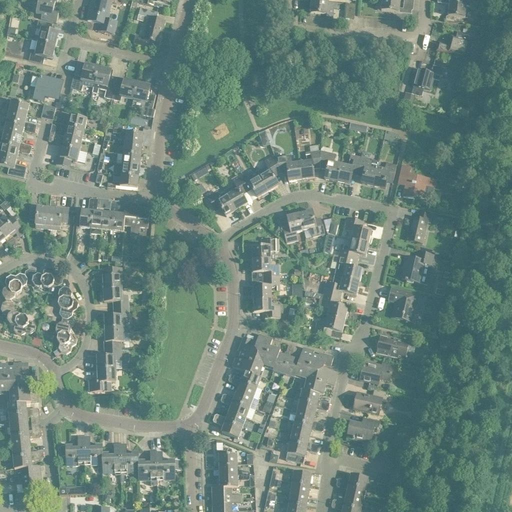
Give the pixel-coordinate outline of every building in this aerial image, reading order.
[(55,3),(39,0),(38,0),(35,14),(41,16),(40,20),(56,23),(58,14),(53,12),(55,3)] [(87,21),(101,24),(100,31),(94,29),(94,30),(116,35),(113,34),(116,22),(106,20),(110,3),(116,5),(116,4),(101,0),(90,0),(89,6),(91,7),(87,21)] [(400,2),(382,0),(381,11),(410,14),(411,12),(409,10),(399,9),(400,2)] [(327,3),(311,1),(310,14),(326,15),(327,8),(332,9),(332,3),(327,3)] [(465,6),(449,4),(448,15),(447,15),(445,17),(445,20),(453,21),(454,17),(464,18),(465,6)] [(345,19),(354,19),(354,5),(346,5),(345,19)] [(138,15),(148,18),(143,38),(135,36),(132,44),(149,48),(151,42),(158,44),(164,21),(156,19),(157,13),(139,8),(138,15)] [(32,41),(37,42),(54,46),(57,33),(50,32),(52,25),(38,21),(36,30),(40,31),(39,37),(34,36),(32,41)] [(456,38),(450,36),(448,46),(438,44),(436,51),(466,59),(472,37),(458,33),(456,38)] [(54,46),(37,42),(35,51),(30,50),(28,61),(42,65),(44,57),(51,59),(54,46)] [(445,66),(448,56),(459,60),(459,58),(436,51),(433,62),(445,66)] [(82,85),(93,88),(97,68),(76,62),(70,89),(81,92),(82,85)] [(448,70),(444,69),(432,66),(430,73),(417,70),(412,87),(413,87),(411,94),(420,97),(422,89),(430,91),(433,79),(439,80),(440,77),(442,77),(446,78),(448,70)] [(97,68),(93,88),(92,93),(97,94),(98,89),(105,91),(103,98),(111,100),(116,78),(109,77),(110,71),(97,68)] [(38,79),(39,80),(37,88),(29,86),(29,87),(37,88),(34,101),(41,103),(42,101),(43,96),(57,99),(63,75),(61,83),(54,81),(56,74),(55,74),(53,81),(49,80),(51,73),(49,80),(41,78),(39,77),(40,75),(35,73),(35,74),(39,75),(39,77),(38,77),(38,79)] [(121,97),(132,100),(136,83),(116,78),(111,100),(120,102),(121,97)] [(136,83),(132,100),(144,103),(143,107),(151,109),(155,96),(155,95),(150,94),(150,90),(149,88),(149,86),(147,86),(136,83)] [(11,102),(9,112),(26,117),(29,106),(11,102)] [(46,119),(50,107),(44,105),(41,118),(46,119)] [(50,107),(46,119),(53,121),(56,108),(50,107)] [(151,109),(143,107),(142,110),(141,115),(152,118),(154,110),(151,109)] [(9,112),(6,123),(35,130),(36,127),(35,125),(25,123),(26,117),(9,112)] [(69,115),(67,126),(84,130),(87,120),(69,115)] [(6,123),(4,133),(21,138),(23,131),(33,134),(35,133),(35,130),(6,123)] [(67,126),(64,137),(82,141),(84,130),(67,126)] [(124,132),(123,144),(141,145),(142,134),(124,132)] [(4,133),(2,144),(30,151),(31,148),(30,146),(20,144),(21,138),(4,133)] [(64,137),(62,147),(79,151),(82,141),(64,137)] [(2,144),(0,150),(0,154),(16,159),(18,152),(28,155),(30,154),(30,151),(2,144)] [(123,144),(122,154),(140,156),(141,145),(123,144)] [(79,151),(62,147),(59,158),(58,157),(56,165),(69,169),(71,161),(77,162),(79,151)] [(313,169),(319,168),(320,152),(305,154),(306,162),(299,163),(301,181),(302,181),(303,181),(307,181),(308,180),(314,179),(313,169)] [(324,179),(337,182),(340,164),(333,163),(335,155),(320,152),(319,168),(326,169),(324,179)] [(16,159),(0,154),(0,166),(12,169),(10,176),(23,179),(26,169),(25,167),(15,165),(16,159)] [(122,154),(121,165),(139,167),(140,156),(122,154)] [(273,178),(280,174),(275,158),(274,155),(263,162),(266,167),(256,173),(268,193),(278,186),(273,178)] [(288,183),(301,181),(299,163),(291,164),(290,156),(275,158),(280,174),(287,173),(288,183)] [(357,174),(358,172),(361,158),(350,156),(348,166),(340,164),(337,182),(349,185),(351,173),(357,174)] [(361,184),(373,186),(377,168),(370,166),(371,160),(361,158),(358,172),(363,174),(361,184)] [(385,189),(387,179),(393,180),(396,166),(385,164),(384,169),(377,168),(373,186),(385,189)] [(121,165),(120,176),(138,178),(139,167),(121,165)] [(406,183),(403,197),(414,199),(421,201),(422,197),(431,199),(435,181),(408,175),(410,168),(402,166),(398,181),(406,183)] [(268,193),(256,173),(246,179),(243,174),(237,177),(251,200),(256,197),(257,199),(268,193)] [(120,176),(119,187),(137,189),(138,178),(120,176)] [(227,196),(236,211),(247,205),(245,203),(251,200),(237,177),(232,180),(235,185),(224,192),(225,193),(227,196)] [(201,194),(205,191),(201,184),(197,187),(201,194)] [(227,196),(225,193),(219,196),(218,194),(214,196),(212,192),(206,196),(216,212),(221,209),(226,217),(236,211),(227,196)] [(81,211),(78,210),(76,227),(79,228),(90,229),(93,199),(91,199),(89,200),(88,211),(81,210),(81,211)] [(100,235),(101,230),(103,212),(96,212),(97,201),(96,199),(93,199),(90,229),(89,234),(100,235)] [(103,212),(101,230),(112,231),(114,201),(112,201),(110,203),(109,213),(103,212)] [(118,201),(114,201),(112,231),(123,232),(124,226),(123,226),(124,214),(118,214),(119,203),(118,201)] [(36,220),(35,228),(47,229),(49,209),(40,208),(40,206),(31,205),(29,219),(36,220)] [(130,235),(134,235),(137,208),(125,207),(124,214),(123,226),(124,226),(131,227),(130,235)] [(59,210),(49,209),(47,229),(59,230),(60,223),(67,223),(68,209),(59,208),(59,210)] [(137,208),(134,235),(139,236),(139,227),(147,228),(149,209),(137,208)] [(299,214),(303,232),(310,230),(312,238),(324,235),(320,219),(314,220),(311,211),(299,214)] [(411,217),(406,241),(422,244),(427,223),(429,223),(431,216),(418,213),(417,219),(411,217)] [(0,215),(0,233),(5,239),(12,233),(13,235),(15,234),(19,239),(25,234),(12,217),(7,221),(1,214),(0,215)] [(303,232),(299,214),(286,217),(288,226),(282,228),(287,244),(298,241),(296,234),(303,232)] [(351,239),(368,243),(371,231),(362,229),(363,222),(347,219),(345,231),(352,232),(351,239)] [(460,231),(462,223),(454,221),(452,229),(460,231)] [(338,257),(355,261),(356,255),(365,257),(368,243),(351,239),(349,247),(341,245),(338,257)] [(252,247),(252,260),(270,259),(270,252),(278,252),(278,240),(261,240),(261,247),(252,247)] [(404,265),(401,279),(419,283),(423,264),(431,266),(433,256),(431,255),(420,252),(417,252),(415,259),(405,257),(403,265),(404,265)] [(355,261),(338,257),(335,269),(343,271),(341,278),(359,282),(362,270),(353,268),(355,261)] [(270,259),(252,260),(251,260),(249,262),(250,266),(251,267),(252,267),(252,280),(279,279),(278,267),(270,267),(270,259)] [(27,280),(26,280),(31,281),(31,282),(34,287),(38,288),(41,286),(42,287),(47,288),(52,286),(56,287),(61,284),(62,279),(59,274),(55,273),(52,269),(47,268),(42,271),(41,275),(37,274),(34,270),(28,269),(25,270),(24,275),(27,280)] [(103,290),(121,289),(121,281),(123,281),(123,269),(101,270),(101,277),(103,277),(103,290)] [(300,278),(300,270),(294,270),(294,273),(292,274),(292,279),(300,278)] [(2,303),(1,306),(4,306),(13,308),(10,300),(14,298),(14,295),(15,295),(20,292),(21,287),(26,285),(26,280),(27,280),(24,275),(19,274),(15,276),(10,275),(6,278),(4,283),(7,287),(3,290),(2,295),(5,302),(2,303)] [(323,294),(340,298),(341,292),(356,295),(359,282),(341,278),(339,286),(326,283),(323,294)] [(66,319),(71,316),(72,312),(76,309),(77,305),(74,300),(70,299),(71,294),(68,289),(69,285),(67,280),(62,279),(61,284),(56,287),(59,291),(57,296),(59,299),(58,300),(57,305),(60,309),(59,314),(62,318),(66,319)] [(253,300),(271,299),(271,292),(279,292),(279,279),(252,280),(253,300)] [(319,287),(306,284),(305,290),(317,293),(319,287)] [(121,289),(103,290),(103,303),(113,303),(113,309),(127,309),(127,296),(121,297),(121,289)] [(395,304),(392,318),(411,322),(415,307),(418,295),(391,289),(388,302),(395,304)] [(443,297),(445,291),(436,289),(434,295),(443,297)] [(340,298),(323,294),(320,307),(329,309),(327,316),(345,320),(348,308),(338,305),(340,298)] [(271,307),(271,299),(253,300),(253,313),(263,313),(263,319),(280,319),(279,307),(271,307)] [(3,316),(7,316),(6,319),(9,324),(14,325),(13,330),(15,335),(20,336),(24,333),(29,335),(34,332),(35,326),(32,322),(28,321),(25,317),(20,315),(18,316),(17,313),(13,312),(14,309),(13,308),(4,306),(1,306),(0,310),(3,316)] [(104,330),(122,329),(122,321),(128,321),(127,309),(113,309),(113,316),(104,317),(104,330)] [(289,309),(286,326),(295,328),(298,311),(289,309)] [(66,319),(62,318),(60,324),(56,326),(55,331),(57,336),(56,340),(58,345),(58,349),(60,354),(65,355),(70,353),(71,347),(75,345),(76,340),(73,335),(69,334),(70,329),(70,328),(72,327),(74,321),(71,316),(66,319)] [(345,320),(327,316),(325,324),(317,322),(314,333),(340,339),(345,320)] [(103,349),(120,349),(120,342),(122,342),(122,334),(128,334),(128,329),(122,329),(104,330),(104,342),(103,342),(103,349)] [(231,367),(244,372),(256,377),(256,376),(260,366),(265,365),(274,368),(278,354),(279,354),(280,351),(269,347),(272,340),(258,335),(256,344),(258,344),(256,353),(247,349),(251,341),(243,338),(237,352),(242,354),(240,359),(236,357),(231,367)] [(380,335),(375,353),(405,360),(409,342),(380,335)] [(273,371),(284,375),(292,346),(290,346),(287,347),(284,356),(279,354),(278,354),(274,368),(273,371)] [(294,378),(295,373),(299,361),(293,359),(296,349),(295,347),(292,346),(284,375),(294,378)] [(331,366),(333,358),(319,353),(317,358),(312,357),(313,352),(303,348),(299,361),(295,373),(306,377),(308,380),(306,391),(319,394),(323,396),(325,385),(333,387),(337,373),(328,371),(327,374),(319,372),(321,363),(331,366)] [(97,370),(115,370),(115,361),(120,361),(120,349),(103,349),(103,357),(97,357),(97,370)] [(364,362),(359,381),(377,385),(379,379),(389,381),(392,365),(382,363),(381,366),(364,362)] [(0,364),(0,391),(8,391),(11,394),(12,404),(25,403),(25,404),(30,403),(29,392),(37,392),(36,377),(27,378),(27,381),(18,382),(18,373),(28,373),(28,364),(13,365),(13,370),(8,370),(8,365),(0,364)] [(115,370),(97,370),(97,380),(89,381),(89,392),(111,392),(110,382),(115,382),(115,370)] [(260,378),(256,376),(256,377),(244,372),(241,378),(231,374),(229,375),(229,377),(257,388),(260,378)] [(253,398),(257,388),(229,377),(227,380),(229,382),(238,386),(236,392),(253,398)] [(306,391),(302,390),(299,401),(328,408),(329,405),(327,403),(318,401),(319,394),(306,391)] [(356,393),(353,410),(378,416),(382,400),(385,400),(387,393),(373,390),(372,397),(356,393)] [(249,408),(253,398),(236,392),(234,398),(224,394),(222,395),(221,398),(249,408)] [(266,401),(273,404),(275,397),(269,394),(266,401)] [(231,406),(228,412),(245,418),(249,408),(221,398),(220,401),(221,403),(231,406)] [(328,408),(299,401),(297,411),(314,415),(316,409),(326,411),(328,410),(328,408)] [(8,404),(9,416),(38,413),(38,410),(36,409),(26,410),(25,404),(25,403),(12,404),(8,404)] [(265,405),(262,411),(269,414),(272,407),(265,405)] [(294,422),(324,429),(324,426),(323,424),(313,422),(314,415),(297,411),(294,422)] [(213,418),(241,429),(245,418),(228,412),(226,418),(216,415),(214,416),(213,418)] [(9,416),(10,427),(27,425),(27,419),(37,418),(38,416),(38,413),(9,416)] [(241,429),(213,418),(212,421),(213,423),(223,426),(221,433),(237,439),(241,429)] [(350,422),(346,438),(370,444),(373,428),(377,429),(379,422),(364,419),(363,425),(350,422)] [(292,432),(309,436),(311,430),(321,432),(323,431),(324,429),(294,422),(292,432)] [(10,427),(11,437),(40,434),(40,432),(38,430),(28,431),(27,425),(10,427)] [(289,443),(319,450),(319,447),(318,445),(308,443),(309,436),(292,432),(289,443)] [(11,437),(12,448),(29,446),(29,440),(39,439),(41,437),(40,434),(11,437)] [(84,466),(102,466),(102,454),(102,445),(90,446),(90,437),(84,438),(84,466)] [(66,467),(84,466),(84,438),(77,438),(77,446),(60,447),(60,458),(66,458),(66,467)] [(319,450),(289,443),(285,461),(303,465),(306,451),(316,454),(318,452),(319,450)] [(102,474),(120,474),(120,445),(113,446),(113,454),(102,454),(102,466),(102,474)] [(124,474),(138,473),(138,462),(138,453),(126,454),(126,445),(120,445),(120,474),(121,483),(124,483),(124,474)] [(12,448),(13,459),(42,456),(42,453),(40,452),(30,453),(29,446),(12,448)] [(219,466),(237,466),(237,455),(226,455),(226,451),(218,451),(218,455),(219,455),(219,466)] [(150,462),(138,462),(138,473),(138,482),(156,482),(155,453),(149,453),(150,462)] [(162,453),(155,453),(156,482),(175,481),(174,472),(180,472),(179,461),(162,461),(162,453)] [(269,462),(276,463),(277,459),(275,455),(271,454),(270,454),(269,462)] [(14,470),(20,470),(20,469),(31,468),(31,467),(31,461),(41,461),(43,459),(42,456),(13,459),(14,470)] [(237,466),(219,466),(219,477),(249,476),(249,474),(248,472),(237,472),(237,466)] [(13,477),(13,482),(40,479),(39,467),(31,467),(31,468),(20,469),(20,470),(21,476),(13,477)] [(292,483),(310,486),(312,475),(294,472),(292,483)] [(376,483),(391,486),(393,478),(378,474),(376,483)] [(337,483),(365,490),(368,479),(351,475),(349,482),(339,479),(337,480),(337,483)] [(231,487),(231,488),(238,488),(237,481),(247,481),(249,480),(249,476),(219,477),(219,487),(219,488),(231,487)] [(22,485),(23,493),(42,491),(40,479),(13,482),(13,486),(22,485)] [(310,486),(292,483),(290,494),(308,497),(310,486)] [(346,497),(363,501),(365,490),(337,483),(336,486),(337,488),(347,490),(346,497)] [(69,496),(85,495),(85,487),(59,488),(59,496),(69,496)] [(219,488),(219,487),(211,487),(212,500),(240,499),(239,495),(231,495),(231,488),(231,487),(219,488)] [(308,497),(290,494),(289,504),(306,507),(308,497)] [(363,501),(346,497),(344,503),(334,501),(332,502),(332,505),(361,511),(363,501)] [(240,499),(212,500),(212,511),(231,511),(231,504),(240,504),(240,499)]
